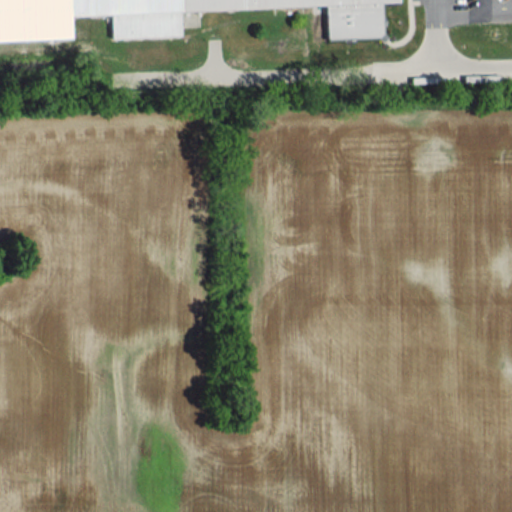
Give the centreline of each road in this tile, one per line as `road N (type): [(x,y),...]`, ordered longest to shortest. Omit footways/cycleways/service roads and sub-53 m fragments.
road 1 (residential): [(361,74),(123,79)]
road 2 (residential): [(511,68),(361,74)]
